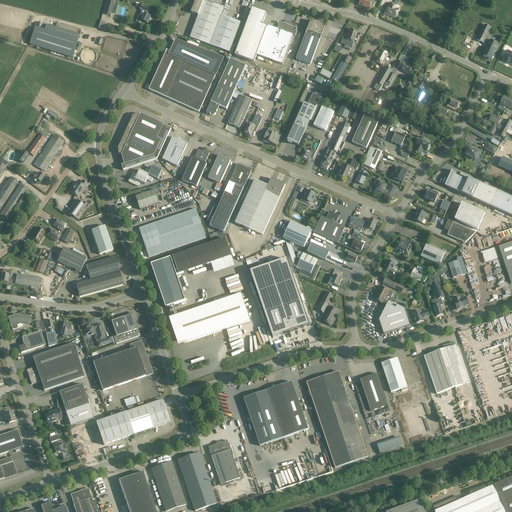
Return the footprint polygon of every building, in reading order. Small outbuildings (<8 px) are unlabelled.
[(115,1),(110,0),(106,0),(103,13),(110,16),(112,12),(116,13),(118,5),(114,4),(115,1)] [(204,1),(215,6),(217,0),(196,0),(191,13),(198,16),(204,1)] [(210,45),(221,16),(223,9),(215,6),(204,1),(198,16),(190,38),(210,45)] [(399,6),(389,2),(388,5),(384,14),(396,19),(399,9),(398,9),(399,6)] [(252,9),(235,56),(254,63),(255,59),(257,56),(268,27),(262,25),(266,14),(252,9)] [(138,18),(136,22),(140,24),(141,20),(147,23),(149,20),(150,20),(151,18),(150,17),(145,14),(143,17),(140,15),(138,18)] [(221,16),(210,45),(230,53),(229,55),(231,56),(235,45),(233,44),(240,23),(221,16)] [(268,27),(257,56),(266,59),(282,65),(293,35),(295,36),(297,31),(296,31),(297,29),(293,28),(293,27),(293,26),(293,25),(292,24),(291,23),(291,22),(290,22),(289,21),(288,21),(286,22),(285,22),(284,22),(284,23),(283,24),(282,23),(281,26),(279,25),(277,30),(268,26),(268,27)] [(318,23),(311,21),(296,60),(310,65),(325,27),(318,23)] [(35,27),(29,44),(72,58),(80,35),(54,27),(50,26),(46,24),(45,27),(44,30),(35,27)] [(491,28),(485,25),(477,40),(487,44),(491,35),(488,33),(491,28)] [(349,30),(347,39),(346,40),(354,42),(357,43),(359,37),(355,36),(357,32),(349,30)] [(346,40),(347,39),(342,37),(340,44),(346,46),(345,48),(349,50),(351,47),(352,48),(354,42),(346,40)] [(499,45),(490,40),(483,56),(492,60),(499,45)] [(223,59),(176,41),(170,55),(166,53),(149,90),(199,113),(216,76),(223,59)] [(388,54),(381,50),(378,56),(376,56),(374,61),(382,65),(388,54)] [(511,52),(507,51),(503,61),(511,64),(511,52)] [(342,61),(334,76),(340,79),(348,65),(352,58),(346,55),(342,61)] [(246,67),(231,60),(219,85),(206,114),(210,116),(211,114),(213,115),(214,115),(214,116),(215,115),(216,115),(219,107),(226,110),(246,67)] [(412,67),(402,61),(397,69),(408,75),(412,67)] [(386,67),(383,72),(389,76),(391,73),(392,70),(386,67)] [(414,85),(417,87),(424,76),(421,74),(420,75),(417,72),(415,75),(419,78),(414,85)] [(387,81),(383,87),(387,89),(390,83),(391,83),(395,75),(391,73),(389,76),(386,81),(387,81)] [(424,76),(417,87),(423,91),(427,85),(426,84),(429,79),(424,76)] [(426,95),(420,91),(415,100),(420,103),(421,102),(426,95)] [(292,145),(293,144),(298,146),(321,97),(313,93),(308,105),(304,103),(287,141),(288,142),(287,143),(292,145)] [(240,96),(234,110),(246,115),(252,101),(240,96)] [(502,101),(500,104),(503,106),(500,111),(504,113),(510,101),(503,97),(503,98),(502,98),(501,100),(502,101)] [(459,103),(453,100),(450,104),(449,103),(447,107),(455,111),(459,103)] [(343,104),(338,116),(346,120),(352,108),(343,104)] [(448,110),(440,106),(438,112),(440,113),(438,117),(444,120),(448,110)] [(334,113),(322,108),(314,126),(326,132),(334,113)] [(283,112),(277,109),(274,118),(279,120),(283,112)] [(47,113),(56,119),(58,115),(50,110),(47,113)] [(246,115),(234,110),(228,124),(239,129),(246,115)] [(123,139),(118,149),(119,154),(122,155),(124,165),(122,166),(123,171),(157,159),(171,129),(163,126),(164,125),(141,114),(140,116),(137,115),(133,116),(129,126),(123,139)] [(248,125),(244,133),(251,136),(254,130),(257,131),(259,125),(260,125),(262,119),(256,115),(253,122),(254,123),(253,125),(252,124),(249,123),(248,125)] [(379,122),(365,115),(352,143),(366,149),(379,122)] [(492,125),(488,133),(493,135),(498,125),(501,119),(492,115),(489,121),(494,123),(493,125),(492,125)] [(507,132),(511,121),(508,119),(503,128),(499,135),(504,137),(507,132)] [(380,129),(384,132),(389,125),(384,122),(380,129)] [(349,126),(342,123),(331,149),(329,148),(328,151),(327,150),(322,161),(323,162),(320,168),(326,170),(328,166),(329,167),(336,153),(349,126)] [(39,149),(39,148),(46,139),(50,133),(44,129),(43,129),(40,127),(37,132),(40,134),(39,135),(27,152),(33,156),(39,149)] [(274,132),(268,129),(263,142),(268,144),(269,143),(276,146),(280,136),(273,133),(274,132)] [(405,137),(396,133),(391,142),(401,147),(400,149),(403,150),(401,154),(401,156),(407,159),(410,153),(408,147),(405,146),(410,136),(407,134),(405,137)] [(46,146),(43,151),(34,165),(44,172),(64,142),(53,135),(46,146)] [(179,140),(173,138),(162,160),(177,167),(187,144),(182,142),(182,141),(179,139),(179,140)] [(430,144),(419,139),(415,146),(417,147),(415,152),(420,155),(423,150),(426,151),(427,150),(428,150),(429,150),(429,149),(430,148),(430,147),(430,146),(429,146),(430,144)] [(497,148),(488,144),(485,149),(494,154),(497,148)] [(383,153),(370,147),(363,164),(375,170),(383,153)] [(481,153),(471,148),(469,151),(468,151),(466,155),(475,160),(477,156),(479,157),(481,153)] [(310,152),(303,149),(299,158),(308,162),(311,157),(314,158),(317,151),(312,149),(310,152)] [(208,152),(205,150),(203,151),(203,152),(200,150),(197,151),(194,159),(192,158),(182,180),(196,187),(207,164),(205,164),(209,155),(208,152)] [(28,155),(23,151),(17,159),(23,163),(28,155)] [(224,158),(219,156),(208,179),(220,184),(230,161),(226,159),(226,158),(224,157),(224,158)] [(511,161),(503,158),(498,167),(511,173),(511,161)] [(360,163),(353,159),(349,167),(343,165),(341,170),(339,170),(337,175),(345,179),(347,174),(351,176),(354,170),(356,171),(360,163)] [(252,170),(238,164),(217,210),(213,208),(208,220),(211,222),(211,223),(210,226),(220,231),(209,235),(211,240),(224,235),(223,232),(224,233),(252,170)] [(162,171),(153,166),(151,171),(146,168),(144,173),(140,171),(137,175),(133,173),(128,182),(138,187),(140,182),(144,185),(147,180),(151,182),(153,178),(158,180),(162,171)] [(407,172),(398,168),(395,174),(392,173),(390,178),(402,183),(407,172)] [(368,174),(361,170),(355,182),(363,185),(368,174)] [(38,176),(31,171),(28,175),(32,177),(30,179),(36,183),(38,181),(40,183),(44,177),(40,173),(38,176)] [(511,197),(475,181),(452,171),(445,186),(511,216),(511,197)] [(0,209),(18,183),(10,178),(0,193),(0,209)] [(285,185),(271,179),(268,187),(254,180),(235,223),(262,236),(280,198),(279,198),(285,185)] [(382,182),(376,180),(374,185),(376,186),(373,192),(379,194),(379,193),(382,194),(382,193),(386,194),(385,196),(390,199),(397,188),(392,185),(388,191),(385,190),(387,186),(381,184),(382,182)] [(88,185),(82,181),(80,184),(77,182),(74,186),(75,187),(71,192),(77,197),(84,187),(86,188),(88,185)] [(28,190),(20,185),(1,214),(9,219),(28,190)] [(309,192),(305,190),(300,200),(307,203),(308,202),(313,205),(313,204),(314,204),(315,204),(316,204),(316,203),(316,202),(316,201),(315,200),(318,195),(309,191),(309,192)] [(437,197),(439,194),(431,190),(429,194),(428,193),(425,199),(435,203),(437,197)] [(159,203),(155,191),(136,197),(140,210),(159,203)] [(293,199),(289,208),(293,210),(298,201),(293,199)] [(82,205),(76,201),(68,213),(74,218),(83,207),(84,208),(86,205),(83,203),(82,205)] [(440,209),(447,212),(450,204),(444,201),(440,209)] [(485,214),(462,204),(455,220),(478,230),(485,214)] [(207,239),(197,210),(139,229),(149,258),(207,239)] [(427,214),(417,210),(415,216),(416,216),(414,220),(421,224),(423,219),(424,220),(427,214)] [(321,217),(314,234),(338,244),(345,228),(336,224),(340,217),(329,212),(326,219),(321,217)] [(353,217),(348,227),(360,232),(362,230),(366,231),(366,230),(368,225),(368,224),(365,223),(365,222),(356,218),(356,219),(353,217)] [(67,225),(57,219),(53,226),(63,232),(67,225)] [(368,225),(366,230),(367,231),(369,230),(369,229),(373,231),(377,222),(371,219),(368,224),(368,225)] [(476,233),(448,221),(444,230),(449,232),(447,236),(465,243),(476,233)] [(312,231),(291,222),(283,239),(304,248),(312,231)] [(45,233),(36,227),(30,238),(38,244),(45,233)] [(113,251),(106,228),(92,233),(99,255),(113,251)] [(60,235),(51,229),(46,236),(56,242),(60,235)] [(74,232),(67,229),(61,240),(67,244),(74,232)] [(350,241),(348,246),(351,247),(361,252),(364,245),(357,242),(359,239),(352,236),(350,241)] [(414,245),(399,238),(394,250),(398,251),(397,252),(398,254),(400,254),(401,254),(402,253),(408,256),(414,245)] [(232,257),(226,239),(151,265),(159,286),(157,289),(158,291),(161,293),(166,308),(186,302),(177,276),(232,257)] [(511,243),(499,248),(511,284),(511,243)] [(326,261),(330,252),(311,244),(307,253),(326,261)] [(54,261),(59,249),(56,248),(57,246),(53,245),(48,259),(54,261)] [(445,254),(426,245),(421,257),(439,265),(445,254)] [(86,260),(63,249),(57,262),(80,273),(83,267),(86,260)] [(317,260),(303,254),(299,252),(293,266),(297,268),(301,270),(299,275),(313,282),(319,269),(314,267),(317,260)] [(358,257),(349,253),(346,259),(354,263),(358,257)] [(458,261),(448,265),(453,279),(463,276),(467,274),(461,257),(457,259),(458,261)] [(120,272),(116,258),(93,264),(86,266),(90,280),(120,272)] [(39,259),(35,271),(43,274),(48,262),(39,259)] [(287,259),(250,272),(273,338),(310,326),(287,259)] [(390,259),(389,261),(388,261),(386,265),(385,265),(384,268),(383,272),(388,274),(387,275),(392,277),(393,277),(393,275),(394,275),(394,274),(395,272),(392,271),(395,265),(396,266),(397,263),(390,259)] [(446,263),(439,270),(441,276),(441,277),(448,270),(446,263)] [(62,275),(65,270),(57,266),(54,272),(62,275)] [(429,275),(414,269),(413,271),(410,269),(407,277),(422,284),(429,275)] [(11,271),(2,270),(0,282),(7,284),(7,283),(11,284),(12,279),(8,279),(9,275),(11,276),(11,271)] [(330,278),(328,284),(331,285),(331,284),(338,287),(342,279),(341,279),(342,278),(341,277),(341,276),(342,273),(335,270),(331,278),(330,278)] [(433,276),(427,283),(430,285),(434,281),(436,286),(442,284),(439,276),(441,276),(439,270),(433,276)] [(123,286),(120,273),(76,285),(80,298),(123,286)] [(17,274),(15,284),(40,288),(41,278),(17,274)] [(195,278),(200,291),(213,286),(209,274),(195,278)] [(386,278),(383,283),(392,288),(393,288),(402,292),(404,287),(395,283),(391,281),(386,278)] [(444,298),(440,286),(433,289),(436,298),(434,299),(437,305),(433,307),(436,317),(443,315),(440,306),(443,305),(441,299),(444,298)] [(381,287),(378,293),(386,297),(385,298),(389,300),(389,301),(394,304),(396,301),(391,298),(393,293),(389,291),(381,287)] [(320,303),(316,310),(323,314),(328,304),(330,305),(334,295),(326,291),(320,303)] [(386,297),(378,293),(375,300),(386,306),(389,301),(389,300),(385,298),(386,297)] [(244,304),(241,294),(169,318),(175,336),(176,338),(177,339),(178,341),(179,342),(181,342),(182,343),(184,343),(186,343),(187,342),(250,321),(247,312),(250,311),(248,303),(244,304)] [(468,306),(466,297),(460,299),(460,298),(454,300),(457,310),(462,308),(468,306)] [(394,304),(389,301),(386,306),(379,320),(384,335),(410,326),(405,309),(394,304)] [(339,312),(329,306),(321,321),(331,326),(339,312)] [(430,317),(427,310),(421,313),(420,311),(413,314),(411,307),(408,311),(412,322),(415,322),(416,324),(424,321),(423,319),(430,317)] [(133,314),(131,313),(125,315),(126,317),(111,322),(116,337),(114,337),(116,345),(140,336),(133,314)] [(11,321),(10,321),(11,325),(10,325),(11,326),(12,331),(18,329),(22,327),(22,325),(29,326),(30,323),(31,323),(32,317),(17,315),(16,317),(14,318),(14,317),(10,318),(11,321)] [(59,324),(57,333),(62,333),(61,335),(66,336),(66,335),(71,336),(73,331),(70,330),(71,324),(64,323),(63,324),(59,324)] [(85,332),(83,333),(84,336),(86,335),(88,335),(91,334),(91,335),(92,336),(94,335),(94,334),(96,333),(99,341),(96,342),(98,348),(112,343),(110,338),(105,340),(105,339),(106,339),(104,334),(105,334),(103,332),(101,324),(95,327),(95,328),(93,328),(92,325),(85,328),(86,330),(84,331),(85,332)] [(45,346),(41,332),(22,338),(25,346),(19,348),(21,354),(45,346)] [(54,332),(46,334),(49,347),(56,345),(54,332)] [(256,342),(270,346),(272,339),(258,335),(256,342)] [(147,355),(142,341),(130,345),(131,350),(93,363),(103,392),(153,374),(149,360),(149,359),(148,356),(147,355)] [(454,346),(453,342),(443,346),(444,350),(424,357),(436,395),(469,384),(456,346),(454,346)] [(84,378),(73,344),(33,358),(36,368),(27,371),(32,385),(41,382),(44,391),(84,378)] [(407,387),(397,359),(381,364),(391,393),(407,387)] [(368,458),(339,372),(324,377),(324,376),(321,377),(321,378),(306,383),(335,469),(368,458)] [(388,406),(377,374),(360,380),(370,412),(388,406)] [(308,430),(292,382),(267,391),(246,398),(244,402),(260,447),(284,438),(308,430)] [(66,413),(71,428),(94,420),(82,385),(59,393),(61,398),(57,400),(57,411),(59,410),(60,413),(62,412),(63,414),(66,413)] [(170,423),(162,401),(96,423),(104,446),(133,436),(134,440),(154,433),(152,429),(170,423)] [(57,411),(52,412),(55,422),(62,420),(60,415),(63,414),(62,412),(60,413),(59,410),(57,411)] [(7,414),(7,412),(2,414),(4,420),(7,419),(9,424),(16,422),(13,412),(7,414)] [(48,425),(55,422),(52,412),(45,415),(48,425)] [(22,438),(19,430),(9,434),(0,436),(0,455),(23,448),(20,438),(22,438)] [(58,436),(50,439),(51,444),(53,443),(55,449),(54,449),(55,452),(56,455),(59,454),(67,452),(65,445),(64,443),(60,441),(58,436)] [(403,446),(400,437),(377,445),(380,454),(403,446)] [(240,479),(227,441),(222,443),(221,442),(220,442),(219,442),(218,443),(217,443),(216,444),(215,445),(208,448),(221,486),(240,479)] [(195,511),(217,505),(200,454),(178,461),(194,511),(195,511)] [(0,480),(16,475),(11,459),(2,462),(1,459),(0,459),(0,480)] [(167,511),(186,506),(172,463),(151,470),(165,511),(167,511)] [(143,473),(118,481),(119,481),(128,509),(128,511),(155,511),(152,501),(143,473)] [(511,511),(511,477),(459,501),(456,496),(433,507),(435,511),(511,511)] [(92,499),(88,489),(71,495),(74,505),(73,505),(75,511),(96,511),(92,498),(92,499)] [(424,511),(419,500),(388,511),(424,511)] [(49,504),(46,502),(45,505),(41,506),(42,511),(67,511),(65,507),(52,511),(49,504)]
